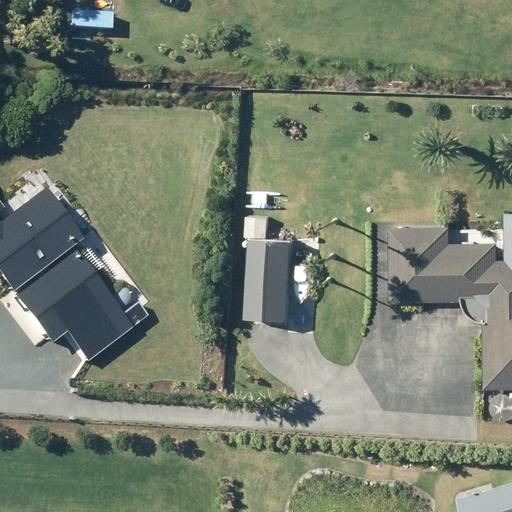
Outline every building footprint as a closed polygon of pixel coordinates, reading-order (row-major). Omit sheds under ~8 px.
[(115,12),(73,9),(71,27),(114,30),(115,12)] [(335,91),(311,91),(311,113),(335,113),(335,91)] [(450,225),(389,225),(390,299),(471,298),(483,310),(483,387),(511,386),(511,248),(504,248),(504,258),(498,258),(498,241),(450,242),(450,225)] [(66,251),(7,296),(42,341),(101,296),(66,251)] [(270,272),(242,271),(241,284),(269,285),(270,272)] [(247,287),(246,307),(267,308),(268,289),(247,287)]
